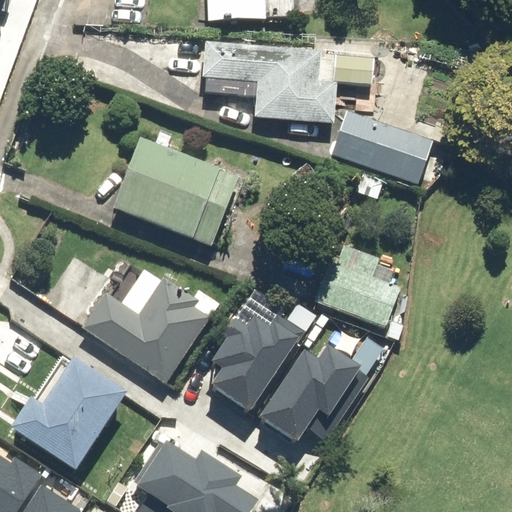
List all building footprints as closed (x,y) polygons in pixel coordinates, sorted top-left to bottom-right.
[(269,0),(212,0),(213,24),(270,22),(269,0)] [(327,55),(211,45),(208,80),(263,85),(260,120),(338,127),(342,86),(324,84),(327,55)] [(380,61),(341,58),(339,84),(377,87),(380,61)] [(437,143),(352,113),(336,158),(422,187),(437,143)] [(147,142),(120,211),(217,249),(244,179),(147,142)] [(333,264),(319,304),(390,330),(405,289),(398,287),(403,275),(386,269),(383,260),(348,248),(341,266),(333,264)] [(109,294),(86,329),(170,384),(214,317),(198,307),(202,300),(168,277),(142,315),(109,294)] [(215,388),(255,413),(305,337),(277,319),(271,329),(259,321),(256,326),(249,322),(246,327),(240,323),(229,340),(232,342),(217,365),(226,371),(215,388)] [(308,354),(265,419),(302,444),(323,412),(333,418),(365,370),(332,349),(322,363),(308,354)] [(15,432),(79,474),(131,395),(78,361),(47,409),(36,401),(15,432)] [(200,463),(170,444),(141,489),(172,510),(171,511),(170,511),(257,511),(263,504),(241,489),(246,481),(206,455),(200,463)] [(0,462),(0,511),(18,511),(40,479),(14,462),(9,468),(0,462)] [(75,511),(42,489),(26,511),(75,511)]
